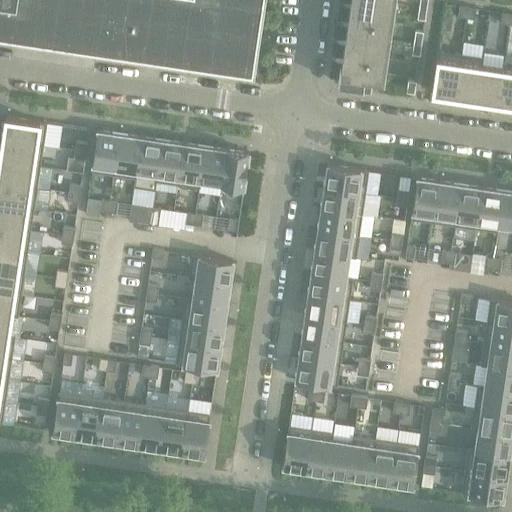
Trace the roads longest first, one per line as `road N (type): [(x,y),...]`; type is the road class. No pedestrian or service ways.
road 1 (residential): [(236,479),(292,116)]
road 2 (residential): [(0,68),(292,116)]
road 3 (residential): [(292,116),(511,149)]
